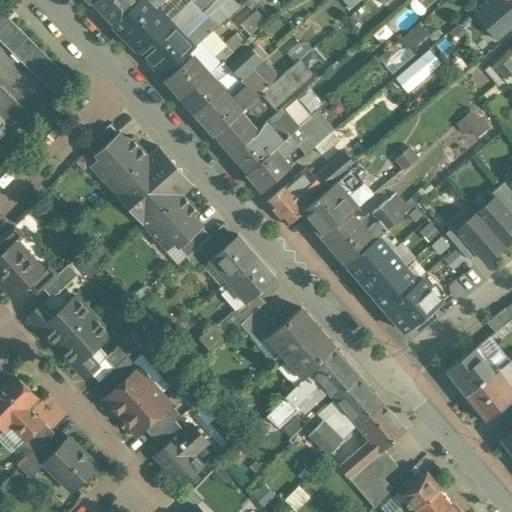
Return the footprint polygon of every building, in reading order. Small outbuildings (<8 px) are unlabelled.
[(93,0),(92,2),(113,24),(137,0),(93,0)] [(137,0),(113,24),(141,53),(170,26),(172,24),(153,5),(148,0),(137,0)] [(191,0),(190,1),(201,13),(214,0),(191,0)] [(233,0),(225,0),(218,6),(227,16),(239,6),(233,0)] [(511,11),(502,0),(491,0),(475,14),(498,40),(511,27),(511,11)] [(218,6),(207,15),(218,25),(228,16),(227,16),(218,6)] [(70,78),(2,11),(0,12),(0,40),(54,94),(70,78)] [(207,15),(181,37),(191,48),(218,25),(207,15)] [(170,26),(141,53),(162,74),(191,48),(181,37),(170,26)] [(219,36),(207,46),(220,62),(232,51),(219,36)] [(247,52),(230,67),(240,79),(252,68),(252,69),(262,60),(250,47),(246,51),(247,52)] [(430,47),(399,77),(412,91),(444,61),(430,47)] [(191,54),(165,78),(182,97),(208,73),(191,54)] [(498,66),(508,77),(511,73),(511,57),(509,55),(498,66)] [(299,59),(261,93),(273,108),(312,74),(299,59)] [(252,68),(240,79),(250,90),(262,79),(252,69),(252,68)] [(208,73),(182,97),(198,115),(225,92),(208,73)] [(30,114),(0,85),(0,115),(4,120),(3,120),(14,131),(30,114)] [(225,92),(198,115),(215,134),(241,111),(241,110),(225,92)] [(241,111),(215,134),(232,154),(259,131),(241,111)] [(302,123),(289,135),(297,144),(300,148),(313,136),(302,123)] [(109,124),(87,146),(94,154),(117,133),(109,124)] [(127,141),(119,131),(117,133),(94,154),(98,158),(90,165),(111,189),(148,155),(132,137),(127,141)] [(259,131),(232,154),(247,171),(273,148),(259,131)] [(331,132),(314,146),(321,155),(338,140),(331,132)] [(289,135),(273,148),(281,157),(297,144),(289,135)] [(129,208),(175,165),(158,146),(148,155),(111,189),(129,208)] [(273,148),(247,171),(263,190),(289,167),(281,157),(273,148)] [(343,152),(312,175),(325,189),(333,182),(336,180),(336,181),(354,165),(343,152)] [(354,165),(336,181),(336,180),(333,182),(333,183),(306,206),(307,206),(301,210),(324,237),(351,213),(358,206),(348,194),(363,181),(357,174),(364,169),(358,162),(354,165)] [(175,165),(129,208),(145,226),(182,193),(193,184),(175,165)] [(312,175),(306,168),(287,185),(306,206),(333,183),(333,182),(325,189),(312,175)] [(511,177),(510,176),(500,185),(511,199),(511,177)] [(371,180),(365,185),(372,194),(378,189),(371,180)] [(306,206),(287,185),(266,202),(286,224),(301,210),(307,206),(306,206)] [(511,199),(500,185),(489,194),(493,199),(494,197),(511,217),(511,199)] [(182,193),(145,226),(166,250),(174,243),(178,247),(201,226),(203,225),(194,215),(198,211),(182,193)] [(511,217),(494,197),(493,199),(476,213),(504,245),(511,237),(511,217)] [(401,216),(387,200),(373,212),(379,220),(386,229),(401,216)] [(366,230),(351,213),(324,237),(346,263),(374,239),(366,230)] [(504,245),(476,213),(460,228),(458,229),(478,252),(486,261),(504,245)] [(379,220),(366,230),(374,239),(378,236),(386,229),(379,220)] [(478,252),(458,229),(460,228),(456,223),(445,232),(469,260),(478,252)] [(209,235),(198,245),(210,258),(234,236),(222,224),(209,235)] [(14,226),(0,238),(0,254),(16,240),(16,241),(22,236),(14,226)] [(201,226),(178,247),(186,256),(198,245),(209,235),(201,226)] [(210,258),(209,258),(209,259),(228,280),(255,256),(238,235),(237,234),(234,236),(210,258)] [(374,239),(346,263),(359,278),(391,251),(378,236),(374,239)] [(16,241),(16,240),(0,254),(0,281),(13,297),(28,283),(41,271),(25,254),(27,252),(16,241)] [(186,256),(197,270),(209,259),(209,258),(210,258),(198,245),(186,256)] [(391,251),(359,278),(372,294),(404,266),(391,251)] [(255,256),(228,280),(246,301),(274,276),(273,276),(255,256)] [(48,264),(41,271),(28,283),(36,292),(42,287),(57,274),(48,264)] [(57,274),(42,287),(50,296),(42,303),(43,304),(77,273),(68,264),(57,274)] [(404,266),(372,294),(385,309),(417,281),(404,266)] [(417,281),(385,309),(405,331),(442,301),(421,277),(417,281)] [(76,295),(53,316),(43,304),(42,303),(29,315),(57,346),(92,314),(76,295)] [(245,318),(240,323),(249,334),(269,317),(259,306),(245,318)] [(277,326),(267,336),(258,344),(275,363),(284,356),(317,327),(300,307),(277,326)] [(511,314),(505,307),(487,322),(495,332),(511,318),(511,314)] [(237,309),(218,327),(226,336),(240,323),(245,318),(237,309)] [(92,314),(57,346),(84,377),(97,365),(86,353),(109,333),(92,314)] [(269,317),(249,334),(258,344),(267,336),(277,326),(269,317)] [(317,327),(284,356),(303,378),(310,371),(334,346),(317,327)] [(131,334),(104,358),(113,367),(127,356),(140,343),(131,334)] [(334,346),(310,371),(319,382),(332,397),(358,375),(334,346)] [(474,347),(445,370),(446,371),(466,395),(494,372),(474,347)] [(113,367),(99,380),(111,391),(137,368),(127,356),(113,367)] [(511,362),(510,360),(499,369),(505,377),(511,371),(511,362)] [(111,391),(104,398),(120,416),(154,385),(137,368),(111,391)] [(494,372),(466,395),(486,420),(511,398),(511,385),(505,377),(499,369),(494,372)] [(303,378),(266,416),(278,427),(309,399),(305,395),(319,382),(310,371),(303,378)] [(358,375),(332,397),(352,420),(356,425),(382,402),(359,375),(358,375)] [(14,376),(0,389),(0,418),(3,416),(10,416),(10,423),(16,429),(22,429),(23,428),(28,433),(24,437),(25,438),(26,438),(41,423),(40,422),(37,418),(38,417),(30,409),(29,410),(26,408),(36,398),(14,376)] [(154,385),(120,416),(136,433),(143,427),(170,403),(154,385)] [(382,402),(356,425),(370,441),(380,452),(384,448),(406,430),(382,402)] [(170,403),(143,427),(153,439),(155,438),(175,420),(180,415),(170,403)] [(41,423),(26,438),(25,438),(17,446),(29,458),(45,441),(54,432),(42,420),(40,422),(41,423)] [(175,420),(155,438),(164,447),(183,430),(175,420)] [(336,433),(323,420),(309,435),(328,454),(343,439),(336,433)] [(348,420),(336,433),(343,439),(356,425),(352,420),(348,420)] [(164,447),(155,455),(180,483),(201,465),(192,454),(206,441),(191,424),(184,431),(183,430),(164,447)] [(511,430),(502,438),(511,450),(511,430)] [(54,451),(43,462),(44,463),(71,490),(96,465),(68,437),(54,451)] [(29,458),(19,467),(30,477),(44,463),(43,462),(54,451),(45,441),(29,458)] [(370,441),(362,448),(371,459),(380,452),(370,441)] [(362,448),(340,467),(349,478),(371,459),(362,448)] [(371,459),(349,478),(364,495),(384,477),(398,465),(384,448),(380,452),(371,459)] [(440,488),(427,473),(421,478),(417,474),(405,484),(409,489),(402,495),(407,501),(414,510),(440,488)] [(384,477),(364,495),(374,507),(393,487),(384,477)] [(460,511),(440,488),(414,510),(415,511),(460,511)] [(412,511),(414,510),(407,501),(395,511),(412,511)]
